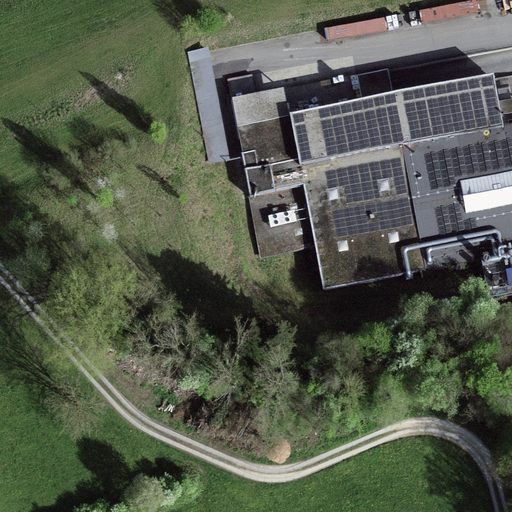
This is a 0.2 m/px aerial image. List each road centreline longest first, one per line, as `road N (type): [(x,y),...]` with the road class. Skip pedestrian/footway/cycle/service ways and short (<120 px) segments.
road 1 (track): [(499,511),(486,460),(433,427),(402,429),(281,476),(252,474),(147,429),(0,273)]
road 2 (unknown): [(511,39),(226,65)]
